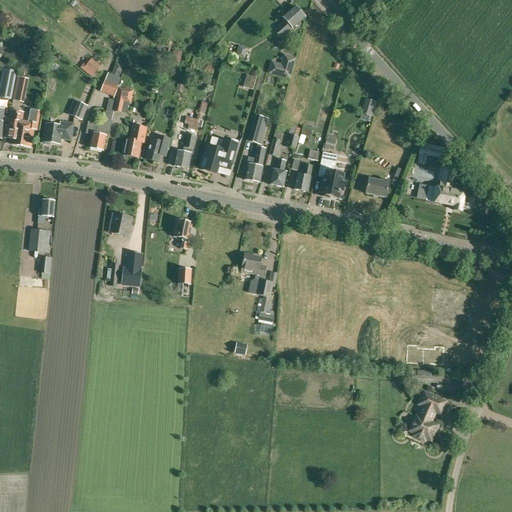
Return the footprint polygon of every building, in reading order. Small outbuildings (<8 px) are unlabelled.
[(292,29),(305,18),(295,7),(282,18),(285,21),(274,31),(280,39),(292,29)] [(272,63),(269,73),(288,79),(294,59),(284,57),(281,66),(272,63)] [(85,67),(93,74),(98,69),(89,62),(85,67)] [(123,65),(116,62),(113,70),(120,73),(123,65)] [(16,85),(14,94),(22,96),(25,79),(17,78),(16,85)] [(100,91),(114,97),(118,86),(105,81),(100,91)] [(10,109),(14,94),(16,85),(6,83),(5,89),(9,90),(7,99),(3,98),(1,109),(0,108),(0,139),(1,139),(2,122),(3,109),(6,108),(10,109)] [(119,88),(116,104),(114,111),(121,112),(123,102),(130,104),(133,90),(125,89),(125,90),(119,88)] [(366,99),(362,114),(372,117),(377,102),(366,99)] [(87,107),(74,101),(68,114),(81,120),(87,107)] [(209,105),(203,103),(200,114),(198,114),(196,120),(186,118),(184,124),(188,125),(187,129),(186,135),(183,153),(177,151),(174,167),(187,169),(190,155),(192,155),(196,137),(197,131),(198,127),(201,128),(202,121),(203,122),(205,115),(205,116),(209,105)] [(30,147),(33,129),(36,129),(39,112),(30,110),(28,123),(21,121),(22,113),(10,111),(7,129),(12,130),(10,144),(30,147)] [(255,115),(253,121),(252,121),(247,143),(261,146),(267,124),(258,122),(259,116),(255,115)] [(409,128),(407,126),(401,119),(397,123),(404,132),(409,128)] [(108,137),(111,121),(104,120),(103,126),(88,122),(86,134),(92,135),(89,148),(103,151),(106,137),(108,137)] [(70,140),(73,124),(61,123),(60,126),(45,124),(43,142),(59,144),(60,139),(70,140)] [(132,125),(129,140),(126,139),(123,155),(138,158),(141,143),(143,143),(146,128),(132,125)] [(289,135),(286,148),(295,150),(299,138),(297,137),(300,129),(295,128),(291,127),(288,135),(289,135)] [(167,151),(171,140),(159,136),(157,141),(151,140),(145,159),(158,163),(162,150),(167,151)] [(324,148),(333,150),(336,140),(327,137),(324,148)] [(202,158),(199,169),(213,173),(215,166),(218,166),(219,163),(231,167),(237,145),(238,141),(231,139),(230,142),(223,141),(220,150),(206,146),(203,158),(202,158)] [(280,141),(274,140),(270,155),(275,157),(280,141)] [(440,149),(422,145),(418,163),(424,164),(423,167),(435,170),(440,149)] [(317,162),(319,153),(310,151),(308,160),(317,162)] [(322,187),(320,196),(328,198),(329,196),(339,198),(340,191),(343,191),(344,183),(342,182),(344,175),(333,172),(336,156),(323,153),(318,176),(324,177),(322,186),(322,187)] [(261,168),(264,156),(255,154),(253,160),(248,159),(247,165),(243,180),(258,183),(261,168)] [(283,188),(286,172),(283,172),(285,161),(277,159),(275,170),(272,170),(269,185),(283,188)] [(310,177),(312,166),(304,165),(302,175),(296,174),(293,190),(307,192),(310,177)] [(452,183),(450,183),(453,169),(440,167),(437,181),(440,181),(439,188),(435,187),(432,202),(454,206),(453,210),(461,212),(464,193),(462,193),(463,187),(452,185),(452,183)] [(385,198),(388,183),(368,179),(365,194),(385,198)] [(53,217),(54,202),(42,201),(41,210),(39,210),(38,224),(45,224),(45,217),(53,217)] [(127,237),(131,218),(113,214),(109,233),(127,237)] [(186,250),(191,226),(189,226),(189,223),(177,221),(174,237),(182,238),(180,249),(186,250)] [(30,242),(30,243),(29,252),(42,253),(43,244),(44,231),(31,230),(30,242)] [(259,280),(263,281),(264,276),(265,267),(259,266),(261,259),(244,255),(241,272),(256,275),(255,278),(256,280),(259,281),(259,280)] [(49,274),(51,259),(44,258),(42,273),(49,274)] [(117,277),(118,265),(112,264),(111,277),(110,284),(116,285),(117,277)] [(126,266),(126,269),(123,268),(122,285),(139,287),(141,270),(140,270),(140,268),(126,266)] [(191,270),(178,269),(177,284),(177,290),(178,290),(177,294),(185,295),(185,296),(191,297),(192,291),(190,291),(191,270)] [(270,283),(260,281),(258,293),(269,295),(271,285),(274,285),(276,273),(272,272),(270,283)] [(442,296),(439,307),(447,309),(445,317),(443,316),(441,325),(457,328),(458,319),(461,320),(463,309),(460,309),(462,300),(442,296)] [(269,299),(263,298),(260,312),(266,313),(269,299)] [(273,316),(272,316),(273,312),(270,311),(269,316),(260,314),(258,320),(272,322),(273,316)] [(409,346),(408,362),(440,364),(442,348),(433,348),(433,350),(418,349),(418,346),(409,346)] [(433,415),(435,412),(440,414),(446,402),(424,393),(418,405),(422,406),(418,417),(416,416),(409,431),(414,434),(413,436),(424,441),(425,438),(431,441),(437,425),(429,422),(432,415),(433,415)]
